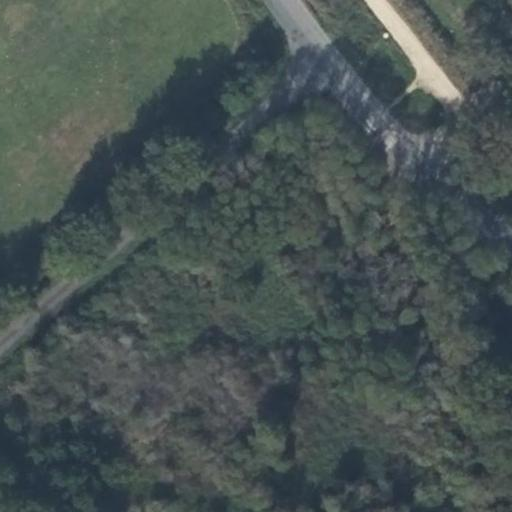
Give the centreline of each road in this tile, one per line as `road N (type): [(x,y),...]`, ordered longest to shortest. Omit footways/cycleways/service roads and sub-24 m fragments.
road 1 (unclassified): [(323,55),(0,349)]
road 2 (tertiary): [(511,240),(417,160),(323,55)]
